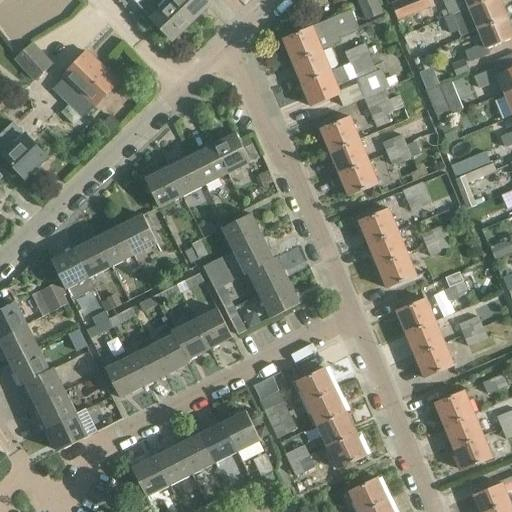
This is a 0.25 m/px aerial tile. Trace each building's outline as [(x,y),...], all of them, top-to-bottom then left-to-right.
[(167,0),(144,0),(144,1),(149,7),(145,12),(173,41),(190,24),(167,0)] [(167,0),(190,24),(210,5),(205,0),(167,0)] [(357,0),(366,21),(383,14),(377,0),(357,0)] [(431,7),(428,0),(408,0),(391,7),(397,20),(397,21),(408,17),(431,7)] [(453,15),(488,0),(442,0),(449,16),(453,14),(453,15)] [(499,0),(492,0),(470,9),(478,29),(507,17),(499,0)] [(291,61),(321,48),(321,50),(342,41),(341,38),(360,31),(361,33),(385,23),(383,17),(359,27),(352,10),(312,27),(311,26),(282,39),(291,61)] [(450,16),(443,19),(450,35),(459,30),(453,15),(450,16)] [(511,29),(507,17),(478,29),(484,44),(464,52),(469,63),(489,55),(486,49),(511,38),(511,29)] [(14,60),(21,68),(39,50),(33,42),(14,60)] [(366,44),(345,53),(350,64),(371,55),(366,44)] [(291,61),(301,84),(330,72),(321,50),(321,48),(291,61)] [(53,65),(39,50),(21,68),(34,82),(53,65)] [(118,83),(86,51),(63,76),(95,107),(118,83)] [(371,55),(350,64),(354,74),(375,65),(371,55)] [(470,72),(465,59),(452,65),(457,77),(470,72)] [(330,72),(301,84),(310,106),(338,94),(340,94),(339,92),(337,87),(349,82),(343,67),(330,72)] [(511,90),(511,68),(498,75),(496,70),(475,78),(480,89),(499,81),(505,94),(511,90)] [(378,72),(357,80),(358,83),(364,98),(390,87),(387,79),(383,70),(378,72)] [(426,90),(438,121),(450,117),(449,116),(452,114),(440,85),(426,90)] [(384,92),(366,99),(370,108),(368,108),(373,120),(374,120),(387,115),(404,108),(400,96),(388,101),(384,92)] [(112,114),(102,123),(112,133),(121,124),(112,114)] [(349,116),(320,129),(329,151),(358,139),(349,116)] [(450,117),(438,121),(444,135),(455,130),(450,117)] [(12,122),(0,134),(0,152),(3,156),(25,179),(47,158),(14,123),(12,122)] [(511,132),(501,138),(505,148),(511,144),(511,132)] [(236,133),(213,145),(227,174),(250,162),(236,133)] [(403,134),(383,143),(387,153),(407,144),(403,134)] [(358,139),(329,151),(338,173),(368,161),(358,139)] [(415,141),(407,144),(412,157),(420,154),(415,141)] [(407,144),(387,153),(392,166),(412,157),(407,144)] [(213,145),(190,156),(205,185),(227,174),(213,145)] [(485,149),(450,164),(451,166),(455,176),(490,161),(486,153),(486,152),(485,149)] [(182,197),(205,185),(190,156),(168,168),(182,197)] [(368,161),(338,173),(348,196),(377,183),(368,161)] [(455,178),(466,208),(467,208),(476,204),(467,182),(496,169),(493,161),(455,178)] [(182,197),(168,168),(158,173),(155,168),(143,174),(145,179),(144,180),(159,208),(182,197)] [(274,181),(269,170),(259,174),(259,176),(257,177),(261,186),(274,181)] [(412,212),(432,204),(423,183),(403,191),(412,212)] [(388,209),(359,221),(368,243),(397,232),(388,209)] [(232,252),(261,237),(250,214),(221,229),(232,252)] [(142,215),(119,227),(134,255),(157,244),(142,215)] [(442,226),(421,235),(426,246),(446,238),(442,226)] [(111,267),(134,255),(119,227),(97,238),(111,267)] [(377,266),(406,254),(397,232),(368,243),(377,266)] [(272,259),(261,237),(232,252),(244,274),(248,272),(276,258),(276,257),(272,259)] [(97,238),(74,250),(89,278),(111,267),(97,238)] [(446,238),(426,246),(430,257),(436,255),(446,251),(451,249),(446,238)] [(207,255),(200,240),(192,244),(193,247),(199,259),(207,255)] [(499,243),(489,247),(495,260),(504,256),(499,243)] [(193,247),(185,251),(191,263),(193,262),(199,259),(193,247)] [(74,250),(51,262),(61,281),(65,290),(68,295),(71,302),(95,290),(89,278),(74,250)] [(377,266),(387,288),(415,277),(406,254),(377,266)] [(276,258),(248,272),(259,295),(288,281),(276,258)] [(219,277),(211,262),(203,266),(211,281),(219,277)] [(199,273),(185,281),(189,289),(203,282),(199,273)] [(449,288),(463,283),(459,273),(445,279),(449,288)] [(511,273),(503,278),(509,291),(511,289),(511,273)] [(68,295),(61,281),(38,293),(49,314),(68,305),(64,296),(68,295)] [(288,281),(259,295),(271,318),(299,304),(288,281)] [(470,294),(464,282),(463,283),(449,288),(444,290),(449,302),(470,294)] [(176,285),(161,293),(165,301),(181,293),(176,285)] [(223,285),(215,289),(222,303),(230,299),(223,285)] [(122,306),(116,295),(107,299),(112,310),(122,306)] [(158,305),(153,297),(139,304),(144,312),(158,305)] [(425,299),(396,312),(405,334),(435,322),(425,299)] [(0,338),(27,325),(15,303),(0,310),(0,338)] [(135,317),(131,308),(117,315),(121,324),(135,317)] [(217,308),(194,320),(209,349),(232,337),(217,308)] [(105,313),(92,319),(96,326),(108,320),(105,313)] [(238,315),(230,319),(238,334),(246,330),(238,315)] [(479,316),(458,325),(463,336),(484,328),(479,316)] [(96,326),(86,331),(91,339),(113,328),(108,320),(96,326)] [(194,320),(171,332),(173,335),(188,364),(186,361),(209,349),(194,320)] [(414,357),(444,344),(435,322),(405,334),(414,357)] [(38,348),(27,325),(0,338),(0,342),(10,363),(38,348)] [(463,336),(468,347),(488,339),(484,328),(463,336)] [(165,375),(188,364),(173,335),(150,346),(165,375)] [(414,357),(424,379),(453,367),(444,344),(414,357)] [(143,387),(165,375),(150,346),(128,358),(143,387)] [(24,383),(25,384),(50,371),(38,348),(10,363),(21,385),(24,383)] [(112,357),(101,363),(105,370),(120,399),(143,387),(128,358),(115,364),(112,357)] [(324,367),(295,382),(305,403),(335,389),(324,367)] [(50,371),(25,384),(36,406),(65,392),(54,369),(50,371)] [(483,383),(488,394),(508,386),(503,374),(483,383)] [(335,389),(305,403),(316,425),(345,411),(335,389)] [(279,391),(260,400),(270,421),(289,412),(279,391)] [(463,391),(434,403),(443,426),(473,414),(463,391)] [(76,414),(65,392),(36,406),(47,429),(76,414)] [(245,410),(222,421),(237,451),(260,439),(254,428),(251,421),(245,410)] [(511,410),(497,417),(502,428),(511,423),(511,410)] [(345,411),(316,425),(326,447),(355,432),(345,411)] [(289,412),(270,421),(278,439),(297,429),(289,412)] [(76,414),(47,429),(59,453),(88,437),(76,414)] [(473,414),(443,426),(453,449),(482,436),(473,414)] [(259,417),(251,421),(254,428),(262,424),(259,417)] [(222,421),(199,433),(214,462),(237,451),(222,421)] [(511,423),(502,428),(506,440),(511,437),(511,423)] [(355,432),(326,447),(337,469),(366,454),(355,432)] [(199,433),(177,445),(192,474),(214,462),(199,433)] [(482,436),(453,449),(462,471),(492,459),(482,436)] [(177,445),(154,456),(169,485),(192,474),(177,445)] [(305,445),(286,454),(291,465),(310,455),(305,445)] [(310,455),(291,465),(296,476),(316,467),(310,455)] [(169,485),(154,456),(132,468),(146,497),(169,485)] [(500,484),(472,496),(479,511),(491,511),(511,503),(511,477),(500,483),(500,484)] [(377,478),(348,491),(358,511),(361,511),(388,499),(377,478)] [(393,511),(388,499),(361,511),(393,511)] [(511,511),(511,503),(491,511),(511,511)]
